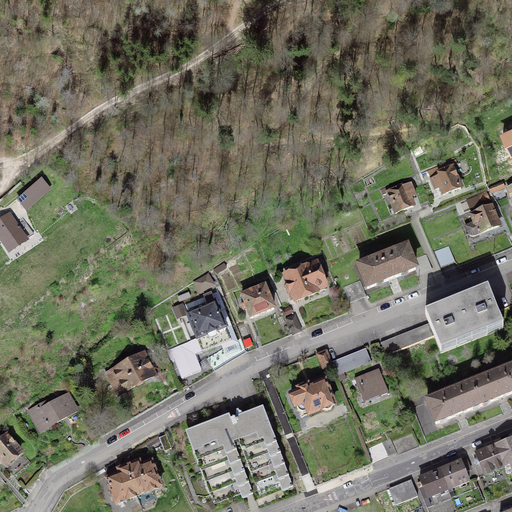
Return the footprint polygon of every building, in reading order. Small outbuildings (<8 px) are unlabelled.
[(455,160),(428,171),(435,190),(441,188),(443,196),(459,189),(461,188),(452,168),(458,166),(455,160)] [(41,180),(18,200),(25,208),(48,188),(41,180)] [(399,183),(381,190),(383,196),(388,194),(396,214),(411,207),(412,208),(414,207),(410,199),(415,197),(410,185),(401,188),(399,183)] [(504,187),(502,183),(489,189),(491,193),(504,187)] [(486,192),(479,195),(483,205),(490,202),(486,192)] [(474,224),(465,227),(469,234),(473,236),(499,226),(495,217),(497,217),(495,211),(493,211),(491,207),(471,216),(474,224)] [(17,210),(0,221),(0,236),(8,249),(33,233),(17,210)] [(448,247),(434,252),(439,266),(453,261),(448,247)] [(358,267),(367,289),(415,270),(416,270),(412,261),(407,248),(374,260),(374,261),(358,267)] [(432,270),(426,255),(412,261),(416,270),(415,270),(417,275),(432,270)] [(306,268),(285,277),(288,284),(285,286),(287,293),(291,291),(295,301),(324,290),(327,289),(317,265),(307,269),(306,268)] [(206,275),(195,282),(200,292),(212,285),(206,275)] [(360,281),(343,287),(349,302),(366,296),(360,281)] [(265,287),(241,296),(244,303),(241,305),(243,311),(247,310),(250,319),(274,310),(265,287)] [(472,341),(503,329),(488,290),(456,302),(465,325),(472,341)] [(197,339),(166,352),(170,361),(173,359),(182,378),(201,371),(194,355),(230,340),(216,303),(219,302),(216,293),(174,309),(178,318),(187,314),(197,339)] [(465,325),(456,302),(425,314),(429,324),(434,337),(440,353),(472,341),(465,325)] [(286,320),(293,335),(301,331),(295,316),(286,320)] [(434,337),(429,324),(381,343),(386,356),(434,337)] [(240,339),(232,344),(239,357),(246,353),(240,339)] [(226,347),(207,359),(214,372),(234,360),(226,347)] [(371,361),(366,349),(332,362),(337,376),(371,361)] [(331,363),(326,351),(317,355),(321,367),(331,363)] [(143,355),(106,375),(117,395),(136,386),(139,386),(141,384),(143,382),(151,377),(148,372),(151,370),(143,355)] [(511,367),(471,384),(480,406),(511,393),(511,367)] [(379,397),(389,394),(380,374),(375,376),(373,371),(354,379),(363,400),(378,394),(379,397)] [(325,382),(308,388),(307,385),(298,389),(299,392),(291,395),(295,407),(296,406),(297,409),(299,411),(303,412),(307,411),(308,415),(322,410),(328,410),(334,405),(325,382)] [(435,424),(480,406),(471,384),(426,402),(435,424)] [(52,400),(31,412),(36,422),(42,419),(47,428),(76,412),(67,396),(53,403),(52,400)] [(254,482),(259,495),(280,486),(282,491),(293,487),(262,408),(230,421),(228,416),(186,432),(214,504),(240,494),(242,498),(252,494),(249,484),(254,482)] [(90,444),(97,440),(90,427),(82,432),(90,444)] [(395,454),(396,455),(419,446),(413,431),(383,442),(382,441),(367,449),(372,464),(395,454)] [(7,436),(0,441),(0,458),(5,465),(21,452),(7,436)] [(171,449),(166,436),(159,438),(164,452),(171,449)] [(511,439),(501,444),(500,442),(496,443),(497,446),(496,446),(505,467),(507,474),(511,472),(511,439)] [(505,467),(496,446),(475,454),(477,459),(474,460),(476,465),(479,464),(484,475),(505,467)] [(139,462),(125,467),(137,496),(157,488),(153,476),(156,474),(151,462),(147,463),(145,459),(139,462)] [(461,462),(440,470),(448,490),(469,482),(461,462)] [(125,501),(137,496),(125,467),(118,470),(119,474),(105,480),(109,490),(107,492),(109,498),(112,498),(114,501),(124,497),(125,501)] [(15,478),(24,489),(36,479),(27,468),(15,478)] [(427,498),(431,506),(451,498),(448,490),(440,470),(420,478),(421,482),(418,483),(419,488),(423,487),(427,498)] [(412,482),(390,491),(396,505),(418,497),(412,482)] [(472,490),(451,498),(456,511),(457,511),(484,501),(479,487),(472,490)] [(456,511),(451,498),(431,506),(427,508),(428,511),(456,511)]
